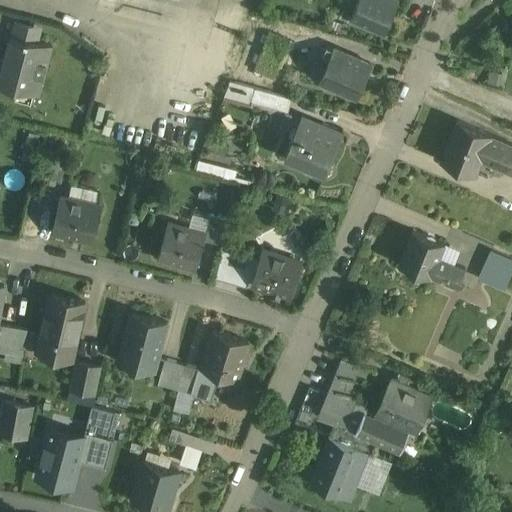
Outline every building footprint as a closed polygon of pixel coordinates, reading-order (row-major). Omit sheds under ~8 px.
[(398,0),(347,0),(344,8),(353,12),(351,16),(385,31),(398,0)] [(269,33),(255,70),(274,78),(289,40),(269,33)] [(51,44),(25,38),(25,39),(12,35),(0,80),(0,82),(38,93),(51,44)] [(371,64),(334,48),(334,49),(327,46),(323,55),(330,58),(320,80),(357,96),(371,64)] [(256,88),(231,81),(224,98),(251,105),(252,101),(253,101),(256,88)] [(291,97),(256,88),(253,101),(288,111),(291,97)] [(328,128),(302,117),(303,116),(302,115),(286,154),(305,162),(307,157),(327,165),(325,170),(326,170),(327,171),(343,132),(329,127),(328,128)] [(491,134),(458,120),(441,161),(475,175),(481,159),(491,135),(491,134)] [(511,143),(491,135),(481,159),(511,172),(511,143)] [(327,165),(307,157),(305,162),(302,168),(306,173),(322,180),(326,170),(325,170),(327,165)] [(66,161),(54,158),(50,178),(62,181),(66,161)] [(158,183),(150,210),(161,213),(169,186),(158,183)] [(89,188),(86,188),(83,191),(71,188),(69,198),(96,204),(98,194),(96,191),(93,189),(89,188)] [(69,198),(62,196),(54,231),(93,239),(101,205),(96,204),(69,198)] [(189,228),(168,222),(158,256),(196,267),(206,233),(205,233),(211,213),(195,209),(189,228)] [(445,244),(413,231),(399,264),(432,278),(432,276),(440,258),(445,244)] [(228,246),(219,274),(250,284),(260,256),(228,246)] [(301,262),(264,250),(253,284),(291,295),(301,262)] [(511,271),(511,259),(491,250),(485,264),(510,276),(511,271)] [(466,268),(440,258),(432,276),(458,287),(466,268)] [(510,276),(485,264),(479,278),(504,289),(510,276)] [(85,301),(51,293),(38,350),(72,358),(85,301)] [(168,321),(133,311),(123,349),(140,354),(157,359),(168,321)] [(28,328),(2,324),(0,336),(0,350),(24,355),(28,328)] [(249,341),(215,330),(203,368),(199,367),(191,392),(212,398),(220,373),(237,378),(249,341)] [(371,353),(350,344),(346,354),(367,363),(371,353)] [(140,354),(123,349),(120,361),(137,366),(140,354)] [(185,363),(165,357),(159,383),(179,388),(185,363)] [(344,359),(330,394),(354,404),(368,368),(344,359)] [(102,365),(76,360),(70,387),(97,392),(102,365)] [(199,367),(185,363),(179,388),(191,392),(199,367)] [(427,392),(393,377),(377,413),(410,427),(411,428),(427,392)] [(354,404),(330,394),(320,418),(335,424),(345,428),(353,407),(354,404)] [(33,406),(5,400),(0,425),(0,431),(27,437),(33,406)] [(115,411),(93,405),(86,431),(108,436),(115,411)] [(365,412),(353,407),(345,428),(335,424),(330,437),(357,447),(362,434),(356,431),(365,412)] [(410,427),(377,413),(375,416),(365,412),(356,431),(362,434),(379,441),(401,451),(410,431),(409,431),(410,427)] [(217,442),(173,428),(169,439),(213,453),(217,442)] [(379,441),(362,434),(357,447),(369,452),(368,454),(373,456),(374,453),(379,441)] [(357,447),(330,437),(312,483),(351,498),(368,454),(369,452),(357,447)] [(82,447),(48,439),(39,477),(73,485),(82,447)] [(179,471),(145,461),(134,499),(168,509),(179,471)] [(488,511),(463,501),(458,511),(488,511)]
